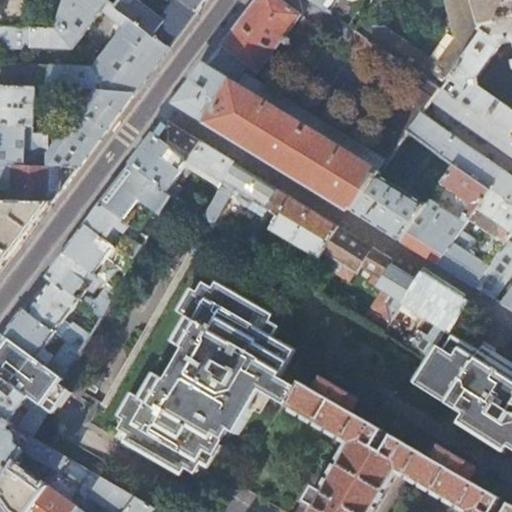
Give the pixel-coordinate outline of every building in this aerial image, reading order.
[(0,0),(0,27),(27,29),(29,1),(67,3),(67,0),(0,0)] [(109,1),(107,0),(67,0),(67,3),(58,30),(27,29),(0,27),(0,48),(34,50),(35,48),(73,50),(103,9),(109,1)] [(170,49),(183,31),(207,0),(122,0),(117,7),(170,49)] [(380,174),(409,134),(423,114),(432,102),(442,88),(425,76),(363,164),(237,86),(249,68),(257,73),(301,16),(280,0),(257,0),(215,56),(179,104),(212,124),(265,157),(338,202),(353,212),(380,174)] [(312,0),(356,29),(366,14),(369,8),(381,0),(312,0)] [(511,0),(446,0),(457,39),(437,64),(366,14),(356,29),(380,45),(422,74),(425,76),(442,88),(443,89),(448,83),(450,79),(485,32),(488,28),(511,21),(511,0)] [(117,7),(109,1),(103,9),(126,27),(94,68),(0,64),(0,87),(37,88),(69,90),(137,93),(150,75),(170,49),(117,7)] [(485,32),(502,44),(511,41),(511,21),(488,28),(485,32)] [(502,44),(485,32),(450,79),(459,85),(453,95),(510,135),(511,132),(511,109),(481,87),(479,76),(502,44)] [(408,80),(422,74),(380,45),(379,60),(408,80)] [(452,86),(448,83),(443,89),(448,92),(452,86)] [(35,126),(37,88),(0,87),(0,125),(27,126),(25,166),(79,169),(104,136),(137,93),(69,90),(68,111),(80,112),(61,137),(54,133),(49,133),(49,127),(35,126)] [(511,136),(510,135),(453,95),(448,92),(443,89),(442,88),(432,102),(460,121),(461,120),(511,153),(511,176),(423,114),(409,134),(454,165),(490,190),(491,189),(511,203),(511,136)] [(198,140),(171,123),(168,127),(164,124),(161,129),(157,134),(156,136),(190,162),(201,141),(198,140)] [(0,164),(25,166),(27,126),(0,125),(0,164)] [(190,162),(156,136),(157,134),(153,139),(133,165),(168,192),(167,193),(173,197),(175,198),(183,187),(176,182),(190,163),(190,162)] [(454,165),(409,134),(380,174),(353,212),(378,227),(401,242),(429,201),(436,190),(454,165)] [(201,141),(190,162),(190,163),(224,184),(236,163),(201,141)] [(244,206),(248,207),(264,216),(268,209),(269,209),(281,190),(259,177),(236,163),(224,184),(205,217),(215,223),(232,193),(239,197),(240,199),(242,201),(242,203),(244,206)] [(79,169),(25,166),(0,164),(0,202),(53,204),(57,198),(79,169)] [(168,192),(133,165),(123,178),(110,195),(103,205),(147,239),(148,240),(173,197),(167,193),(168,192)] [(490,190),(454,165),(436,190),(443,195),(447,188),(464,200),(443,210),(429,201),(401,242),(405,244),(433,262),(438,264),(461,231),(470,219),(490,190)] [(511,203),(491,189),(490,190),(470,219),(489,232),(481,244),(461,231),(438,264),(457,276),(476,288),(508,241),(511,234),(511,203)] [(287,194),(281,190),(269,209),(280,216),(273,228),(321,257),(341,227),(287,194)] [(0,274),(17,251),(53,204),(0,202),(0,274)] [(90,222),(87,226),(135,261),(147,239),(103,205),(97,213),(90,222)] [(69,250),(66,253),(103,280),(110,285),(118,290),(135,261),(87,226),(69,250)] [(382,305),(387,308),(378,322),(367,316),(366,318),(386,331),(406,299),(420,276),(416,273),(341,227),(321,257),(319,260),(349,280),(355,271),(358,273),(363,266),(373,273),(368,282),(388,295),(382,305)] [(511,274),(511,243),(508,241),(476,288),(495,300),(511,274)] [(54,281),(81,301),(103,317),(118,290),(110,285),(101,300),(92,300),(85,295),(88,291),(93,294),(103,280),(66,253),(64,256),(48,277),(54,281)] [(281,265),(294,273),(301,261),(289,253),(281,265)] [(435,285),(420,276),(406,299),(440,321),(430,336),(429,336),(419,351),(427,357),(429,358),(436,346),(463,303),(435,285)] [(67,319),(81,301),(54,281),(41,298),(29,314),(57,334),(64,340),(82,353),(83,352),(91,337),(67,319)] [(277,313),(219,281),(209,299),(191,289),(178,313),(188,318),(173,343),(191,354),(174,384),(155,374),(141,400),(131,394),(118,417),(135,427),(125,444),(182,476),(192,459),(208,469),(221,446),(210,440),(219,425),(237,435),(252,410),(258,413),(269,395),(283,403),(287,405),(298,387),(294,385),(280,377),(297,349),(267,331),(277,313)] [(511,289),(502,304),(511,310),(511,289)] [(57,334),(29,314),(24,310),(21,313),(5,335),(65,377),(67,379),(82,353),(64,340),(53,355),(45,349),(57,334)] [(427,357),(412,381),(462,414),(456,423),(504,452),(508,446),(511,448),(511,410),(511,362),(494,351),(490,357),(485,354),(454,334),(443,351),(436,346),(429,358),(427,357)] [(65,377),(5,335),(0,340),(0,374),(49,410),(53,413),(59,405),(61,407),(72,391),(61,383),(65,377)] [(0,413),(10,420),(21,405),(33,413),(22,430),(25,431),(34,438),(49,410),(0,374),(0,413)] [(511,511),(511,504),(510,504),(505,511),(494,511),(502,499),(470,480),(477,469),(441,448),(434,459),(394,435),(384,451),(375,446),(384,430),(353,411),(359,400),(324,379),(317,390),(302,381),(298,387),(287,405),(286,406),(318,425),(348,443),(310,511),(375,511),(398,471),(432,491),(465,511),(464,511),(511,511)] [(10,420),(0,413),(0,487),(25,450),(20,447),(22,444),(19,442),(18,442),(18,439),(18,436),(25,431),(22,430),(10,420)] [(34,438),(25,450),(0,487),(0,492),(8,504),(13,511),(29,511),(69,458),(34,438)] [(69,458),(29,511),(77,511),(103,478),(69,458)] [(128,511),(138,498),(103,478),(77,511),(95,511),(99,504),(110,511),(128,511)] [(138,498),(128,511),(162,511),(157,509),(138,498)]
